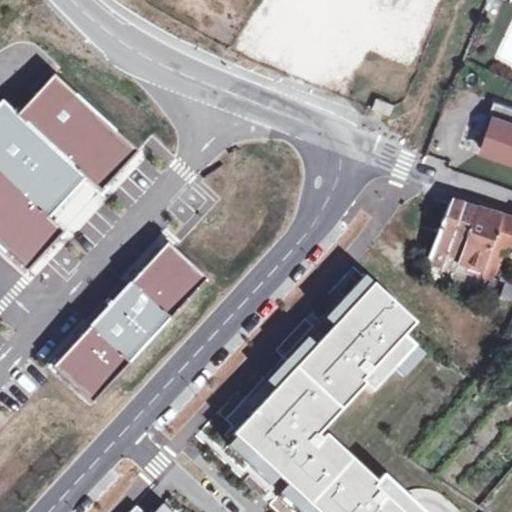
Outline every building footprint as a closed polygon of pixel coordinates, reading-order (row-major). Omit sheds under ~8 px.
[(511,105),(497,101),(487,132),(492,134),(487,150),(511,158),(511,105)] [(204,154),(211,132),(191,125),(184,147),(204,154)] [(448,258),(466,207),(452,202),(433,254),(448,258)] [(466,207),(448,258),(461,262),(480,211),(466,207)] [(480,211),(461,262),(488,270),(505,219),(480,211)] [(511,221),(505,219),(488,270),(484,280),(494,281),(505,255),(511,257),(511,221)] [(448,258),(433,254),(430,261),(429,265),(443,270),(448,258)] [(448,258),(443,270),(457,274),(461,262),(448,258)] [(461,262),(457,274),(480,280),(484,280),(488,270),(461,262)] [(511,301),(511,278),(509,277),(501,297),(511,301)] [(415,324),(373,285),(358,301),(334,328),(300,363),(291,374),(233,435),(252,453),(278,477),(304,501),(314,510),(315,511),(422,511),(383,475),(376,483),(325,436),(321,441),(317,437),(364,387),(372,394),(416,347),(404,336),(415,324)] [(358,301),(349,293),(325,319),(334,328),(358,301)] [(300,363),(291,355),(282,366),(291,374),(300,363)] [(278,477),(252,453),(244,462),(270,486),(278,477)] [(217,504),(229,496),(212,472),(200,480),(217,504)] [(312,511),(314,510),(304,501),(296,509),(298,511),(312,511)]
